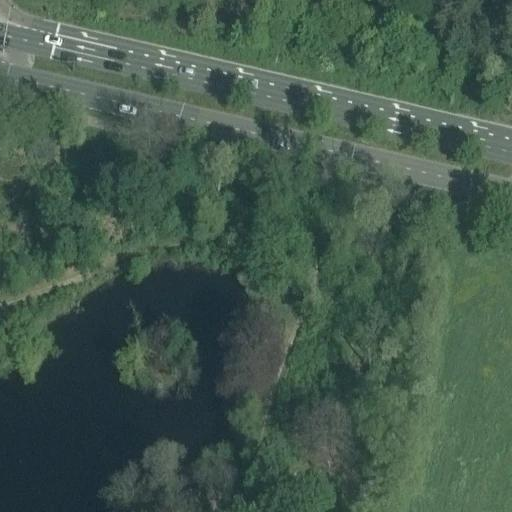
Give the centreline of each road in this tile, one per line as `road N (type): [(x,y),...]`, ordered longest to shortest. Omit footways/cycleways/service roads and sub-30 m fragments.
road 1 (secondary): [(511,151),(0,36)]
road 2 (secondary): [(0,88),(511,198)]
